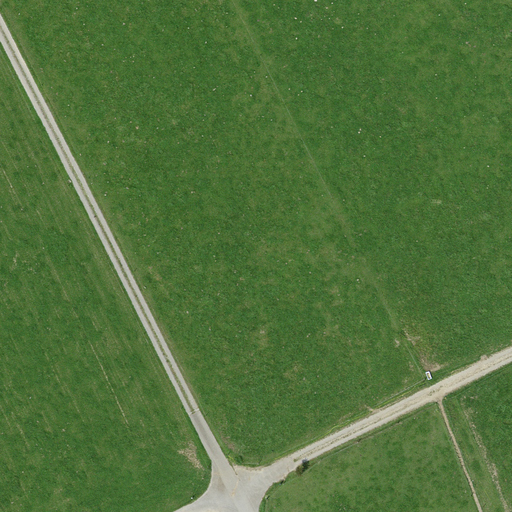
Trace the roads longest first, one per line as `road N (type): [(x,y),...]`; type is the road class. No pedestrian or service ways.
road 1 (track): [(239,493),(0,30)]
road 2 (track): [(239,493),(511,359)]
